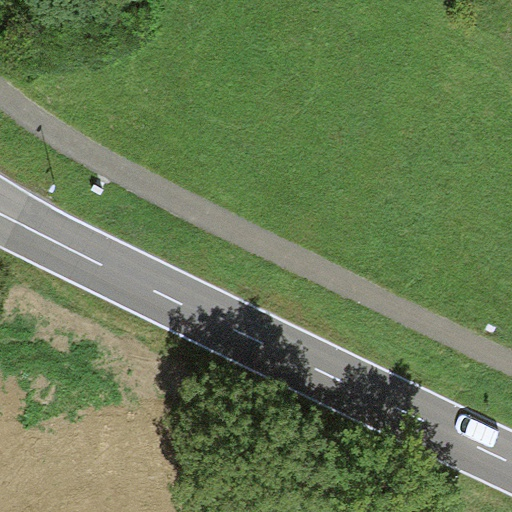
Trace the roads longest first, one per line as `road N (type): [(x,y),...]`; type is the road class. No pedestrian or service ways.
road 1 (primary): [(0,203),(511,456)]
road 2 (track): [(284,348),(341,511)]
